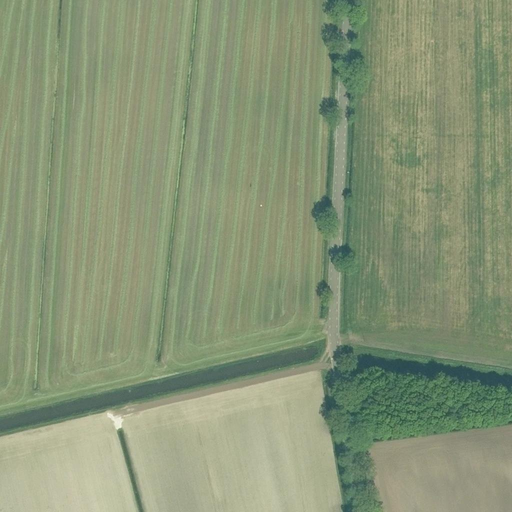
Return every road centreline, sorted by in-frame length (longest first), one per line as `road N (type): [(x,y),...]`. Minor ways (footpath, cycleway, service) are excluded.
road 1 (tertiary): [(359,511),(334,338),(348,0)]
road 2 (track): [(511,369),(334,338)]
